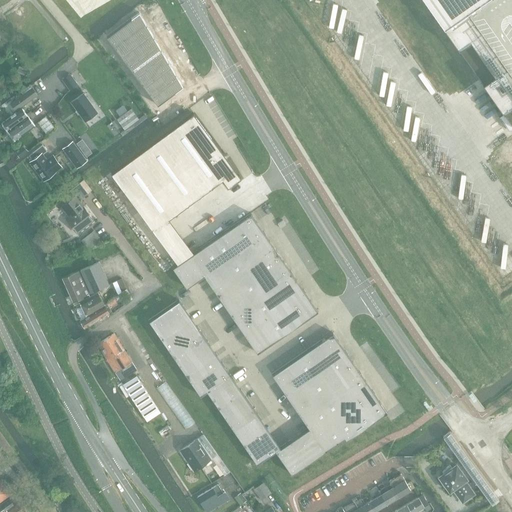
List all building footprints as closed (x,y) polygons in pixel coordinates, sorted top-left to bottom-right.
[(70,0),(79,16),(109,0),(70,0)] [(511,0),(424,0),(482,82),(504,113),(499,117),(508,130),(511,127),(511,0)] [(137,14),(105,39),(114,50),(145,26),(137,14)] [(145,26),(114,50),(123,61),(152,39),(145,26)] [(152,39),(123,61),(131,72),(159,51),(152,39)] [(159,51),(131,72),(140,84),(167,63),(159,51)] [(167,63),(140,84),(149,95),(174,75),(167,63)] [(69,74),(61,79),(69,90),(76,85),(69,74)] [(174,75),(149,95),(157,106),(182,87),(174,75)] [(4,77),(0,80),(0,88),(2,91),(10,85),(8,82),(4,77)] [(22,95),(16,100),(17,102),(21,107),(33,97),(37,94),(32,88),(31,88),(30,87),(29,85),(24,88),(20,91),(22,94),(22,95)] [(83,94),(71,102),(84,121),(96,113),(83,94)] [(8,118),(1,123),(7,131),(8,130),(27,116),(21,108),(21,107),(17,102),(16,100),(11,104),(16,112),(8,118)] [(131,109),(116,119),(124,130),(139,119),(131,109)] [(193,113),(111,173),(152,230),(168,218),(169,218),(187,204),(223,178),(227,183),(226,184),(228,187),(240,178),(238,175),(237,175),(222,154),(223,153),(193,113)] [(8,130),(7,131),(8,132),(14,140),(34,126),(27,116),(8,130)] [(45,116),(36,123),(45,134),(53,128),(45,116)] [(82,139),(76,143),(86,157),(92,152),(82,139)] [(72,142),(62,149),(76,168),(86,161),(72,142)] [(42,144),(28,155),(32,160),(29,162),(37,172),(43,180),(53,172),(60,167),(57,162),(52,155),(45,160),(41,155),(47,151),(42,144)] [(28,151),(23,146),(15,152),(19,157),(28,151)] [(73,197),(61,207),(72,221),(69,224),(76,232),(93,219),(74,196),(78,193),(81,197),(86,194),(87,193),(91,190),(83,179),(78,183),(69,190),(73,197)] [(177,264),(172,267),(186,288),(204,276),(257,353),(310,316),(317,311),(312,303),(310,300),(305,293),(306,292),(303,289),(303,290),(298,282),(284,261),(283,261),(278,254),(279,253),(277,250),(276,251),(271,243),(265,234),(264,231),(263,232),(258,224),(252,215),(251,213),(193,253),(177,264)] [(44,230),(48,236),(55,230),(51,225),(44,230)] [(503,274),(511,268),(511,256),(498,265),(503,274)] [(303,262),(310,274),(319,269),(313,257),(303,262)] [(98,262),(61,278),(72,302),(76,301),(83,298),(82,296),(108,284),(98,262)] [(121,279),(116,281),(121,291),(127,301),(131,299),(126,289),(121,279)] [(81,320),(79,321),(84,328),(111,311),(108,306),(115,303),(114,302),(122,297),(120,292),(117,294),(107,300),(106,303),(103,304),(104,306),(87,316),(81,320)] [(77,308),(76,310),(77,312),(81,320),(87,316),(104,306),(103,304),(98,294),(79,304),(81,306),(77,308)] [(178,299),(148,320),(200,396),(206,391),(256,464),(275,451),(291,474),(329,448),(344,438),(346,440),(376,419),(379,417),(385,413),(387,412),(381,404),(382,404),(379,401),(374,394),(375,393),(372,390),(367,383),(361,373),(359,370),(352,361),(347,354),(345,350),(345,351),(339,343),(340,343),(338,340),(332,332),(325,338),(325,337),(321,340),(271,374),(308,428),(280,447),(178,299)] [(113,333),(97,344),(106,359),(109,357),(117,370),(114,372),(119,379),(135,368),(113,333)] [(122,384),(119,386),(126,397),(129,395),(133,401),(142,395),(147,392),(136,375),(122,384)] [(167,380),(157,387),(185,428),(195,421),(167,380)] [(166,426),(158,432),(161,436),(169,430),(166,426)] [(450,431),(443,436),(491,504),(498,498),(494,492),(450,431)] [(217,454),(203,434),(197,439),(210,459),(217,454)] [(191,442),(179,451),(193,471),(210,459),(196,439),(191,442)] [(211,481),(224,475),(214,458),(202,465),(211,481)] [(443,473),(439,476),(449,490),(453,487),(456,490),(455,491),(462,501),(473,494),(463,480),(465,478),(455,464),(452,467),(449,464),(442,472),(443,473)] [(400,474),(388,482),(389,484),(397,498),(410,490),(413,488),(414,487),(410,481),(406,484),(404,480),(400,474)] [(0,500),(8,495),(11,492),(8,489),(1,480),(0,481),(0,500)] [(384,487),(378,490),(386,505),(397,498),(389,484),(388,482),(387,480),(382,483),(384,487)] [(263,483),(253,489),(260,500),(271,493),(264,482),(263,483)] [(212,487),(196,496),(205,511),(207,511),(228,499),(224,492),(222,493),(217,485),(212,488),(212,487)] [(376,497),(368,502),(374,511),(386,505),(378,490),(376,487),(375,487),(371,489),(376,497)] [(241,493),(234,497),(234,498),(239,505),(245,501),(246,501),(241,493)] [(412,500),(406,504),(410,511),(420,511),(419,510),(424,507),(424,506),(428,504),(422,494),(418,497),(412,500)] [(361,498),(353,503),(358,511),(373,511),(374,511),(368,502),(364,504),(361,498)] [(0,511),(22,511),(23,511),(15,500),(0,511)] [(342,509),(341,509),(342,511),(358,511),(353,503),(354,503),(353,502),(342,509)]
